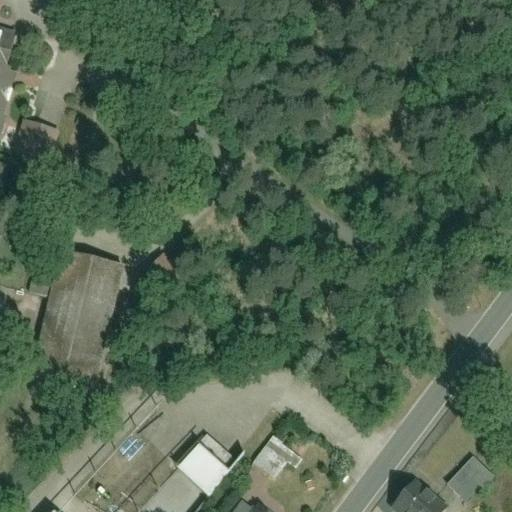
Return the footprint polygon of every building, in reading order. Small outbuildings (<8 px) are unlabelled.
[(0,67),(12,36),(0,31),(0,115),(14,76),(0,70),(0,67)] [(58,134),(24,124),(15,155),(48,165),(58,134)] [(121,268),(58,253),(30,371),(92,386),(121,268)] [(465,461),(442,487),(465,507),(488,481),(465,461)] [(439,511),(403,487),(385,511),(439,511)]
